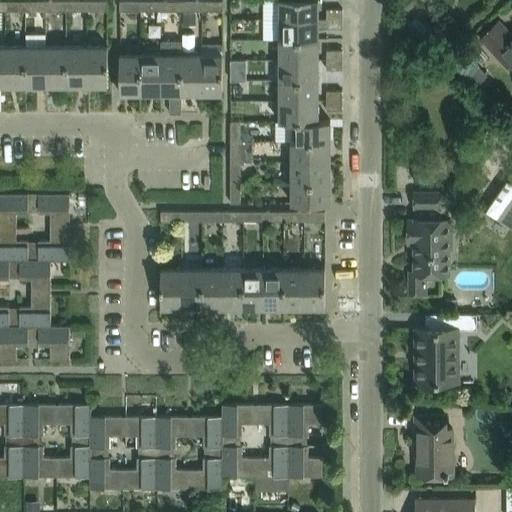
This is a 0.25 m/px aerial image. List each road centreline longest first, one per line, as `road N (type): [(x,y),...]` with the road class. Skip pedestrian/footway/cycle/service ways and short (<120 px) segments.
road 1 (residential): [(368,330),(257,329),(199,362),(142,361),(135,343),(136,232),(114,158)]
road 2 (residential): [(368,330),(373,0)]
road 3 (residential): [(368,511),(368,330)]
road 4 (residential): [(114,158),(110,130),(0,129)]
